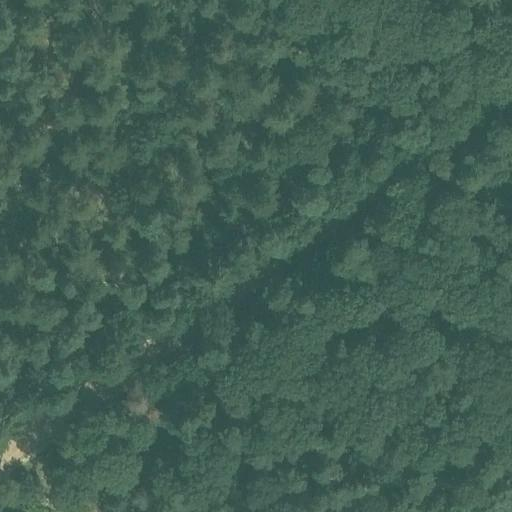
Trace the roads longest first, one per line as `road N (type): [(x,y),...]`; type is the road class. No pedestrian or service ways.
road 1 (track): [(0,452),(500,79)]
road 2 (track): [(370,0),(500,79)]
